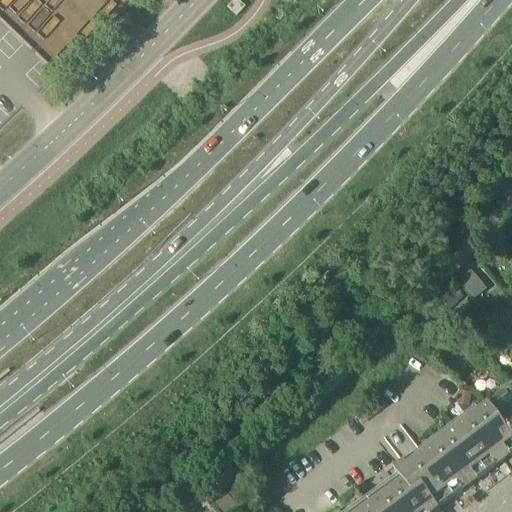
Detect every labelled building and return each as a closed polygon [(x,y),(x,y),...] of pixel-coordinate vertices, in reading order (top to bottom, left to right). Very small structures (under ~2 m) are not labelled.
[(470,272),(462,282),(475,292),(483,282),(470,272)] [(450,311),(464,298),(454,287),(441,299),(450,311)] [(437,323),(450,311),(441,299),(427,312),(437,323)] [(460,392),(457,404),(469,407),(473,395),(460,392)] [(511,436),(511,398),(502,406),(504,408),(495,415),(511,436)] [(490,408),(409,469),(405,464),(395,472),(401,481),(359,511),(440,511),(439,510),(511,455),(511,436),(495,415),(490,408)] [(222,511),(227,511),(236,505),(229,496),(217,505),(222,511)]
